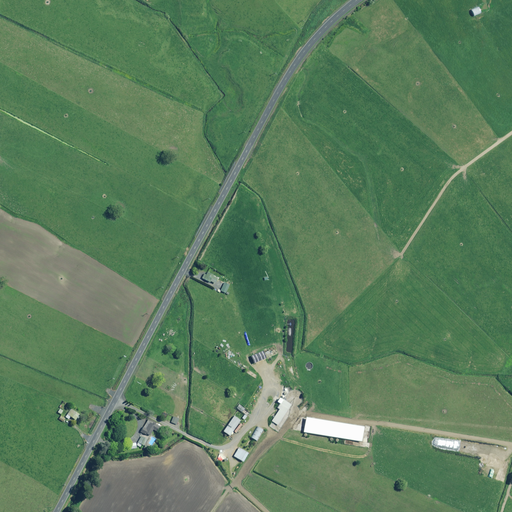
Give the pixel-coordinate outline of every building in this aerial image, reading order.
[(479,13),(477,7),(470,10),(472,16),(479,13)] [(213,278),(206,275),(205,277),(204,277),(201,281),(208,285),(209,284),(213,286),(216,281),(212,279),(213,278)] [(228,288),(223,285),(219,293),(224,296),(228,288)] [(260,393),(257,391),(248,404),(254,408),(261,397),(258,395),(260,393)] [(290,407),(283,402),(281,404),(280,403),(278,406),(279,406),(276,410),(279,412),(271,424),(277,428),(290,407)] [(248,415),(243,410),(240,414),(244,417),(241,421),(243,422),(246,419),(246,418),(248,415)] [(79,417),(69,412),(65,420),(68,422),(69,420),(75,423),(79,417)] [(178,421),(173,419),(170,425),(176,427),(178,421)] [(239,423),(233,419),(224,432),(230,436),(239,423)] [(362,429),(305,420),(303,432),(329,436),(329,439),(338,440),(339,438),(360,441),(362,429)] [(159,429),(149,424),(146,431),(142,429),(140,434),(149,439),(152,433),(155,434),(157,432),(158,432),(159,429)] [(262,432),(257,429),(252,438),(257,441),(262,432)] [(146,442),(141,439),(136,448),(142,451),(146,442)] [(247,456),(238,450),(233,459),(242,465),(247,456)]
